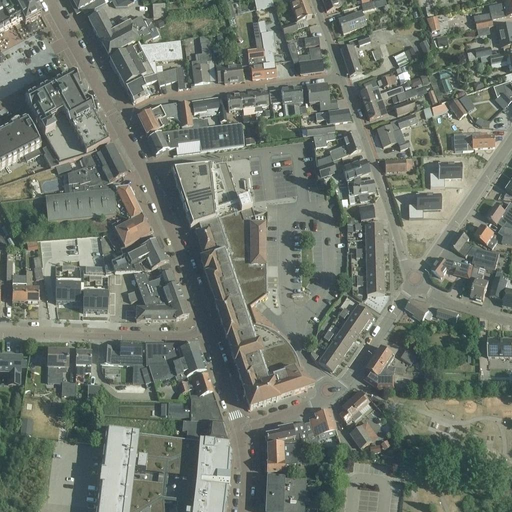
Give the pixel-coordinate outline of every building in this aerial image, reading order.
[(0,0),(0,34),(23,22),(26,27),(42,18),(32,0),(0,0)] [(75,0),(72,2),(78,13),(84,9),(87,15),(105,5),(103,1),(102,0),(99,0),(95,3),(93,0),(75,0)] [(109,0),(110,1),(108,2),(110,5),(112,4),(115,9),(127,9),(127,8),(134,4),(141,0),(109,0)] [(271,0),(253,0),(256,12),(274,9),(271,0)] [(297,24),(302,22),(311,19),(305,0),(290,6),(297,24)] [(321,0),(326,14),(336,11),(339,9),(345,7),(346,4),(344,0),(321,0)] [(281,1),(273,3),(276,11),(284,8),(281,1)] [(382,2),(375,4),(376,11),(384,8),(382,2)] [(374,4),(361,7),(363,14),(376,10),(374,4)] [(504,6),(488,9),(490,17),(491,23),(499,21),(511,19),(511,18),(511,4),(508,5),(504,6)] [(432,9),(425,10),(427,17),(434,16),(432,9)] [(95,34),(109,27),(102,14),(88,22),(95,34)] [(343,36),(353,32),(366,28),(362,15),(346,20),(338,22),(343,36)] [(476,32),(478,31),(487,29),(492,28),(490,17),(474,20),(476,32)] [(108,59),(117,54),(142,41),(144,45),(152,41),(150,37),(156,33),(150,21),(143,25),(141,20),(127,27),(126,24),(128,23),(126,19),(118,23),(120,27),(122,26),(123,29),(113,34),(116,39),(101,46),(108,59)] [(258,24),(258,27),(260,36),(261,36),(266,35),(264,23),(258,24)] [(295,25),(281,30),(284,37),(297,33),(295,25)] [(511,26),(497,30),(501,50),(511,48),(511,49),(511,48),(511,26)] [(113,34),(109,27),(95,34),(101,46),(116,39),(113,34)] [(251,29),(253,39),(260,38),(260,36),(258,27),(251,29)] [(264,51),(265,58),(265,59),(266,65),(266,66),(267,73),(263,73),(264,81),(276,79),(274,58),(273,55),(276,55),(272,34),(266,35),(261,36),(263,51),(264,51)] [(350,79),(359,76),(362,75),(353,49),(358,47),(359,49),(370,45),(367,38),(356,42),(357,42),(348,45),(350,49),(340,52),(350,79)] [(447,38),(437,40),(439,50),(449,48),(447,38)] [(319,40),(304,42),(305,50),(320,48),(319,40)] [(426,43),(420,46),(425,56),(431,53),(426,43)] [(141,49),(154,77),(156,76),(157,76),(156,64),(182,61),(180,44),(141,49)] [(207,64),(212,64),(209,45),(201,46),(202,56),(198,57),(199,63),(191,64),(192,70),(194,87),(209,85),(207,64)] [(287,47),(290,58),(297,56),(294,45),(287,47)] [(141,80),(141,81),(154,77),(141,49),(139,46),(118,57),(110,61),(124,89),(141,80)] [(415,49),(409,52),(414,62),(420,59),(415,49)] [(300,77),(323,74),(320,50),(309,52),(310,57),(298,59),(300,77)] [(477,60),(491,57),(490,50),(474,53),(474,54),(467,56),(468,63),(477,61),(477,60)] [(248,53),(249,60),(265,58),(264,51),(263,51),(248,53)] [(375,63),(382,60),(378,51),(372,54),(375,63)] [(408,52),(394,59),(399,69),(413,62),(408,52)] [(491,65),(506,62),(504,55),(489,58),(491,65)] [(251,67),(266,66),(266,65),(265,59),(265,58),(249,60),(250,68),(251,67)] [(267,73),(266,66),(251,67),(253,82),(264,81),(263,73),(267,73)] [(242,84),(241,75),(240,68),(238,69),(223,71),(223,67),(216,68),(217,79),(218,85),(224,84),(225,86),(242,84)] [(168,73),(171,85),(177,83),(176,70),(168,73)] [(176,70),(177,83),(178,92),(184,92),(182,70),(176,70)] [(171,85),(168,73),(162,74),(165,87),(171,85)] [(156,76),(158,83),(159,88),(165,87),(162,74),(157,76),(156,76)] [(95,153),(110,145),(73,76),(52,88),(25,102),(61,168),(97,156),(95,153)] [(141,80),(124,89),(133,106),(150,98),(146,91),(146,92),(143,87),(144,86),(158,83),(156,76),(154,77),(141,81),(141,80)] [(391,87),(397,85),(395,77),(381,82),(384,90),(391,87)] [(420,79),(409,83),(411,90),(422,86),(420,79)] [(475,93),(484,89),(483,86),(479,84),(473,86),(475,93)] [(326,86),(307,89),(309,107),(319,105),(320,113),(321,113),(337,110),(336,103),(329,103),(326,86)] [(497,93),(499,98),(508,107),(511,103),(511,102),(506,95),(503,87),(499,88),(500,92),(497,93)] [(417,97),(418,98),(427,95),(425,88),(416,91),(415,91),(397,98),(399,104),(417,97)] [(360,95),(364,109),(382,103),(377,89),(360,95)] [(401,89),(386,95),(388,100),(403,94),(401,89)] [(298,105),(303,104),(301,90),(291,91),(294,118),(300,117),(298,105)] [(294,118),(291,91),(281,92),(281,93),(279,93),(279,92),(269,94),(271,104),(271,106),(282,104),(284,119),(289,118),(294,118)] [(427,94),(432,106),(437,105),(432,92),(427,94)] [(258,96),(253,97),(255,110),(256,115),(262,114),(261,109),(268,108),(268,104),(266,94),(258,95),(258,96)] [(255,110),(253,97),(253,96),(245,97),(245,98),(240,98),(242,112),(255,110)] [(475,110),(466,97),(459,102),(468,115),(475,110)] [(242,112),(240,98),(232,99),(227,100),(227,99),(226,99),(228,109),(228,114),(242,112)] [(508,107),(499,98),(495,102),(503,112),(508,107)] [(217,101),(192,104),(194,117),(211,114),(212,117),(219,116),(220,124),(227,123),(225,113),(224,103),(218,104),(217,101)] [(456,118),(459,122),(467,116),(456,102),(449,108),(453,114),(456,118)] [(369,123),(379,119),(387,117),(382,103),(364,109),(369,123)] [(412,104),(395,110),(397,117),(415,111),(412,104)] [(179,124),(182,127),(183,130),(192,128),(189,105),(177,107),(176,106),(160,108),(138,120),(147,138),(170,126),(167,121),(169,121),(171,121),(174,121),(176,121),(177,122),(179,124)] [(444,106),(431,111),(433,116),(447,111),(444,106)] [(423,111),(425,121),(432,119),(429,110),(423,111)] [(348,113),(329,115),(321,116),(315,116),(316,124),(322,123),(326,122),(326,127),(349,124),(348,113)] [(377,132),(383,150),(397,145),(394,135),(401,133),(400,131),(418,126),(415,117),(397,123),(390,125),(391,127),(377,132)] [(0,171),(41,149),(26,122),(20,125),(20,124),(8,131),(0,135),(0,171)] [(148,141),(156,158),(169,152),(178,150),(177,146),(199,143),(201,154),(244,148),(243,143),(242,127),(241,126),(205,131),(205,130),(161,135),(161,134),(148,141)] [(307,139),(334,136),(334,135),(333,128),(301,133),(302,139),(307,139)] [(355,135),(346,139),(344,140),(347,147),(339,150),(329,154),(333,164),(341,160),(361,153),(355,135)] [(472,139),(472,141),(472,151),(494,150),(494,137),(487,138),(487,135),(480,136),(480,138),(472,139)] [(335,142),(334,136),(313,140),(315,151),(326,149),(325,144),(335,142)] [(400,152),(410,149),(408,142),(398,146),(400,152)] [(51,171),(58,169),(48,149),(42,152),(45,157),(44,158),(51,171)] [(67,177),(68,189),(119,163),(112,149),(97,156),(82,162),(85,171),(67,177)] [(317,163),(318,171),(325,168),(322,161),(317,163)] [(412,162),(385,163),(385,175),(412,173),(412,162)] [(127,177),(119,163),(68,189),(69,196),(106,193),(104,188),(127,177)] [(357,164),(348,167),(341,170),(346,184),(355,181),(370,175),(365,163),(358,166),(357,164)] [(317,171),(321,180),(336,174),(332,165),(325,168),(318,171),(317,171)] [(226,166),(171,173),(191,231),(195,230),(242,214),(251,211),(248,201),(238,204),(226,166)] [(464,166),(441,167),(439,167),(440,177),(430,178),(431,191),(448,190),(448,183),(465,183),(464,166)] [(373,184),(348,187),(349,196),(351,196),(351,198),(374,195),(373,184)] [(106,193),(69,196),(46,199),(48,226),(117,218),(131,223),(142,217),(128,190),(106,193)] [(408,210),(409,222),(421,221),(421,213),(442,213),(441,196),(416,197),(417,210),(408,210)] [(372,207),(359,210),(361,223),(374,220),(372,207)] [(511,227),(511,220),(505,215),(496,209),(492,214),(491,213),(487,218),(489,219),(488,221),(497,227),(498,225),(503,229),(499,236),(504,238),(511,239),(511,230),(504,228),(507,225),(510,227),(510,226),(511,227)] [(263,408),(266,407),(265,405),(275,402),(276,404),(279,403),(278,401),(307,391),(297,359),(293,352),(287,346),(286,346),(285,343),(272,333),(255,327),(254,326),(251,326),(247,312),(266,298),(266,297),(265,231),(267,231),(267,215),(254,220),(251,211),(242,214),(195,230),(205,261),(201,262),(216,309),(216,310),(226,341),(227,341),(232,354),(231,354),(234,365),(236,365),(241,373),(243,377),(239,378),(240,382),(241,381),(245,392),(244,393),(244,394),(243,394),(245,398),(246,397),(250,409),(249,409),(250,412),(252,411),(252,410),(262,406),(263,408)] [(112,227),(124,249),(152,236),(142,217),(131,223),(123,227),(121,223),(112,227)] [(91,235),(107,233),(106,221),(90,223),(91,235)] [(365,228),(365,242),(382,241),(382,227),(365,228)] [(475,240),(483,245),(487,248),(492,251),(497,244),(494,242),(496,239),(482,229),(475,240)] [(0,248),(10,249),(0,230),(0,248)] [(466,245),(469,240),(460,234),(450,249),(466,260),(468,258),(474,259),(472,266),(495,272),(499,256),(474,250),(473,250),(466,245)] [(154,241),(152,236),(124,249),(121,251),(124,257),(154,241)] [(383,255),(382,241),(365,242),(366,256),(383,255)] [(149,246),(125,258),(111,265),(111,266),(114,273),(115,275),(123,275),(164,256),(158,242),(149,246)] [(383,255),(366,256),(366,269),(383,269),(383,255)] [(169,265),(164,256),(123,275),(151,273),(161,269),(163,273),(171,271),(168,265),(169,265)] [(43,281),(40,259),(33,260),(35,271),(34,271),(36,283),(43,281)] [(472,269),(447,262),(445,265),(440,261),(432,273),(441,280),(447,272),(449,273),(455,274),(455,277),(469,281),(472,269)] [(111,266),(105,269),(106,276),(114,273),(111,266)] [(367,283),(384,283),(383,269),(366,269),(367,283)] [(474,269),(468,289),(473,290),(471,299),(483,303),(489,285),(482,283),(483,278),(478,277),(480,271),(474,269)] [(139,293),(128,296),(131,305),(141,301),(144,310),(152,310),(167,309),(167,310),(171,309),(178,307),(184,305),(181,298),(177,286),(176,286),(173,277),(171,273),(161,276),(163,280),(149,285),(146,277),(134,278),(139,293)] [(26,287),(25,306),(39,306),(39,291),(32,291),(32,274),(26,274),(26,287)] [(495,280),(503,283),(504,276),(497,274),(495,280)] [(511,310),(511,292),(506,291),(506,292),(505,291),(507,284),(503,283),(495,280),(490,299),(502,303),(502,302),(504,302),(502,309),(511,310)] [(68,281),(56,281),(56,306),(68,306),(68,281)] [(80,282),(68,281),(68,306),(80,306),(80,282)] [(384,283),(367,283),(367,297),(384,297),(384,283)] [(25,306),(26,287),(12,287),(12,306),(25,306)] [(96,290),(84,290),(84,315),(96,315),(96,290)] [(108,291),(96,290),(96,315),(108,315),(108,291)] [(348,310),(353,302),(348,298),(342,305),(348,310)] [(422,324),(425,320),(429,323),(433,316),(429,313),(411,302),(406,311),(415,316),(413,318),(422,324)] [(178,307),(171,309),(176,323),(189,318),(184,305),(178,307)] [(350,319),(364,329),(372,317),(358,308),(350,319)] [(144,310),(135,311),(136,324),(176,323),(171,309),(167,310),(167,309),(152,310),(144,310)] [(439,311),(437,319),(456,325),(459,317),(439,311)] [(364,329),(350,319),(342,331),(356,340),(364,329)] [(356,340),(342,331),(334,342),(348,352),(356,340)] [(348,352),(334,342),(326,354),(340,363),(348,352)] [(511,342),(488,342),(488,360),(511,360),(511,342)] [(197,346),(188,349),(188,346),(145,347),(145,348),(146,357),(145,358),(145,359),(146,359),(146,366),(162,366),(200,354),(197,346)] [(140,359),(140,357),(140,348),(141,347),(121,347),(120,354),(120,357),(120,358),(140,359)] [(120,354),(112,354),(111,360),(111,367),(146,368),(146,366),(146,359),(145,359),(145,358),(146,357),(145,348),(140,348),(140,357),(140,359),(120,358),(120,357),(120,354)] [(380,349),(373,360),(382,366),(381,368),(390,374),(393,374),(403,376),(404,370),(395,368),(394,370),(388,368),(394,359),(389,355),(380,349)] [(400,360),(411,367),(418,357),(407,349),(400,360)] [(112,350),(101,350),(100,367),(111,367),(111,360),(112,354),(112,350)] [(48,354),(48,370),(57,370),(57,375),(65,375),(65,370),(68,370),(68,354),(67,354),(67,351),(60,351),(60,354),(48,354)] [(90,376),(91,365),(91,355),(76,354),(76,369),(83,369),(83,376),(90,376)] [(146,366),(146,368),(146,369),(148,369),(148,370),(150,376),(153,384),(153,386),(174,379),(176,383),(185,380),(206,373),(200,354),(162,366),(146,366)] [(340,363),(326,354),(318,365),(332,375),(340,363)] [(21,359),(0,358),(0,374),(8,375),(8,386),(19,387),(20,375),(20,370),(20,369),(21,362),(21,359)] [(373,361),(365,373),(372,377),(367,385),(373,389),(377,391),(394,391),(394,390),(394,375),(393,374),(390,374),(381,368),(382,366),(373,360),(373,361)] [(148,370),(141,372),(145,386),(153,384),(150,376),(148,370)] [(200,404),(212,404),(209,396),(213,395),(207,377),(178,386),(181,396),(188,394),(188,393),(196,390),(200,404)] [(76,386),(62,386),(62,398),(75,399),(75,397),(76,391),(76,386)] [(370,410),(367,406),(369,405),(359,394),(342,409),(345,413),(340,417),(348,426),(353,421),(355,423),(370,410)] [(190,424),(223,427),(216,404),(212,404),(200,404),(191,404),(191,413),(183,412),(183,406),(168,406),(168,419),(190,420),(190,424)] [(59,408),(58,417),(67,418),(67,408),(59,408)] [(320,447),(316,435),(320,433),(321,436),(335,432),(330,413),(316,417),(317,421),(310,423),(313,435),(307,437),(308,445),(320,447)] [(229,446),(223,427),(190,424),(183,423),(182,433),(187,434),(186,441),(229,446)] [(20,425),(19,437),(30,438),(31,426),(20,425)] [(301,443),(308,445),(307,437),(303,425),(278,430),(278,434),(266,437),(266,440),(264,441),(265,445),(267,445),(268,446),(277,444),(280,443),(281,445),(295,444),(301,443)] [(361,429),(350,436),(360,451),(371,444),(361,429)] [(225,511),(231,459),(232,455),(230,455),(227,455),(228,449),(229,449),(229,448),(106,433),(105,443),(101,469),(101,475),(98,496),(96,511),(225,511)] [(379,445),(383,451),(389,448),(385,442),(379,445)] [(299,459),(299,446),(296,447),(268,448),(268,455),(268,462),(300,461),(300,459),(299,459)] [(300,461),(268,462),(268,466),(267,466),(267,476),(283,476),(283,467),(301,466),(300,461)] [(266,496),(265,511),(304,511),(306,482),(267,480),(266,496)]
